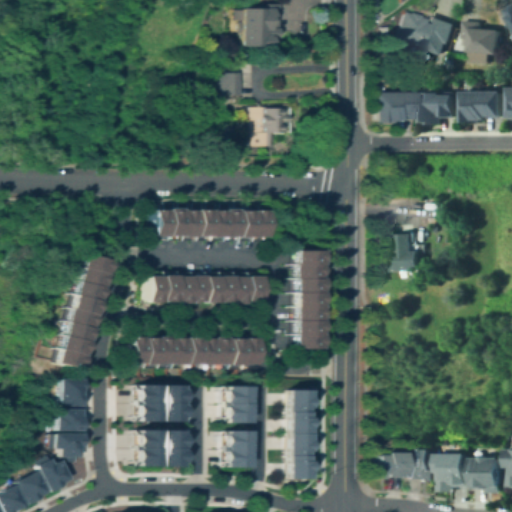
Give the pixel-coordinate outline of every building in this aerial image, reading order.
[(276,3),(277,37),(274,37),(274,46),(241,46),(241,8),(252,8),(252,3),(276,3)] [(511,5),(502,12),(511,27),(511,5)] [(402,11),(408,13),(409,12),(418,16),(425,19),(423,22),(428,24),(431,15),(458,24),(451,44),(447,43),(443,55),(393,38),(402,11)] [(502,30),(501,55),(469,52),(470,39),(464,39),(465,20),(484,22),(483,28),(502,30)] [(234,85),(234,95),(212,95),(211,72),(234,72),(234,85)] [(381,119),(381,120),(371,121),(371,94),(410,93),(410,116),(396,116),(396,118),(381,119)] [(427,123),(427,121),(418,121),(418,96),(426,96),(426,93),(441,93),(441,96),(456,96),(456,117),(444,117),(444,123),(427,123)] [(474,118),(474,121),(465,121),(464,93),(503,93),(503,115),(490,115),(490,118),(474,118)] [(276,121),(276,132),(266,132),(266,140),(264,143),(264,146),(243,146),(242,106),(258,106),(258,107),(276,107),(276,115),(279,115),(279,121),(276,121)] [(141,209),(155,209),(155,235),(141,235),(141,209)] [(155,209),(169,209),(169,235),(155,235),(155,209)] [(169,209),(184,209),(184,235),(169,235),(169,209)] [(184,209),(198,209),(198,235),(184,235),(184,209)] [(198,209),(212,209),(212,235),(198,235),(198,209)] [(212,209),(226,209),(226,235),(212,235),(212,209)] [(226,209),(240,209),(240,235),(226,235),(226,209)] [(240,209),(254,209),(254,235),(240,235),(240,209)] [(414,233),(415,251),(422,250),(422,270),(393,272),(392,261),(399,260),(398,251),(397,234),(414,233)] [(309,248),(309,262),(283,262),(283,248),(309,248)] [(69,267),(73,253),(98,259),(95,273),(69,267)] [(309,262),(309,276),(283,276),(283,262),(309,262)] [(66,280),(69,267),(95,273),(91,287),(66,280)] [(136,274),(150,274),(150,301),(136,301),(136,274)] [(150,274),(165,274),(165,301),(150,301),(150,274)] [(165,274),(179,274),(179,301),(165,301),(165,274)] [(179,274),(193,274),(193,301),(179,301),(179,274)] [(193,274),(207,274),(207,301),(193,301),(193,274)] [(207,274),(221,274),(221,301),(207,301),(207,274)] [(221,274),(235,274),(235,300),(221,301),(221,274)] [(235,274),(249,274),(249,300),(235,300),(235,274)] [(309,276),(309,291),(283,291),(283,276),(309,276)] [(63,294),(66,280),(91,287),(88,300),(63,294)] [(309,291),(309,305),(283,305),(283,291),(309,291)] [(59,308),(63,294),(88,300),(84,314),(59,308)] [(309,305),(309,319),(283,319),(283,305),(309,305)] [(56,321),(59,308),(84,314),(81,328),(56,321)] [(309,319),(309,333),(283,333),(283,319),(309,319)] [(52,335),(56,321),(81,328),(78,341),(52,335)] [(309,333),(309,347),(283,347),(283,333),(309,333)] [(49,349),(52,335),(78,341),(74,355),(49,349)] [(121,336),(135,336),(135,362),(121,362),(121,336)] [(135,336),(149,336),(149,362),(135,362),(135,336)] [(149,336),(163,336),(163,362),(149,362),(149,336)] [(163,336),(177,336),(177,362),(163,362),(163,336)] [(177,336),(191,336),(191,362),(177,362),(177,336)] [(191,336),(205,336),(205,362),(191,362),(191,336)] [(205,336),(219,336),(220,362),(205,362),(205,336)] [(219,336),(234,336),(234,362),(220,362),(219,336)] [(234,336),(248,336),(248,362),(234,362),(234,336)] [(46,363),(49,349),(74,355),(71,369),(46,363)] [(54,403),(77,404),(77,393),(76,393),(76,388),(78,388),(78,378),(54,377),(54,403)] [(150,402),(150,384),(125,384),(125,402),(150,402)] [(174,402),(174,384),(150,384),(150,402),(174,402)] [(238,403),(238,385),(214,385),(213,403),(238,403)] [(276,388),(298,388),(298,406),(296,406),(296,410),(276,409),(276,388)] [(149,420),(150,402),(125,402),(125,420),(149,420)] [(174,420),(174,402),(150,402),(149,420),(174,420)] [(238,421),(238,403),(213,403),(213,420),(238,421)] [(49,428),(76,429),(76,415),(75,415),(75,407),(53,407),(52,414),(50,414),(49,428)] [(276,431),(298,431),(298,414),(296,413),(296,410),(276,409),(276,431)] [(149,447),(149,429),(125,429),(125,447),(149,447)] [(174,447),(174,429),(149,429),(149,447),(174,447)] [(237,447),(237,429),(213,429),(213,447),(237,447)] [(276,431),(298,431),(298,450),(295,450),(295,454),(275,454),(276,431)] [(51,456),(73,457),(73,447),(76,447),(76,433),(40,432),(39,447),(46,447),(52,447),(51,456)] [(149,465),(149,447),(125,447),(125,465),(149,465)] [(174,465),(174,447),(149,447),(149,465),(174,465)] [(237,465),(237,447),(213,447),(213,465),(237,465)] [(426,448),(426,449),(433,449),(433,480),(417,480),(417,478),(405,479),(405,460),(408,460),(408,448),(426,448)] [(398,452),(398,477),(382,477),(382,479),(371,479),(371,454),(380,454),(380,452),(398,452)] [(275,477),(297,477),(298,458),(295,458),(295,454),(275,454),(275,477)] [(468,454),(468,486),(454,486),(454,491),(438,491),(438,454),(468,454)] [(28,465),(42,493),(49,490),(49,488),(55,485),(54,483),(62,479),(53,460),(45,464),(42,458),(33,463),(28,465)] [(502,458),(502,492),(488,492),(488,488),(473,488),(473,458),(502,458)] [(4,480),(25,469),(37,491),(30,495),(30,496),(17,503),(4,480)] [(0,511),(0,484),(3,483),(14,505),(7,509),(8,510),(4,511),(0,511)]
